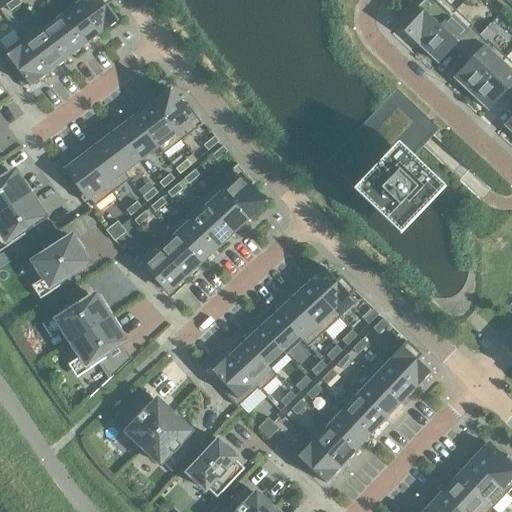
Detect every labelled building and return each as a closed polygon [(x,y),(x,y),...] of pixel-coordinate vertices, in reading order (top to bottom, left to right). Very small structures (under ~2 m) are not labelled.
[(22,4),(19,0),(14,0),(6,6),(10,12),(22,4)] [(72,0),(76,5),(77,5),(100,34),(117,21),(107,6),(111,3),(109,0),(72,0)] [(421,48),(456,11),(444,0),(425,0),(417,9),(422,13),(404,32),(421,48)] [(100,34),(77,5),(76,5),(60,18),(82,47),(100,34)] [(460,56),(479,36),(470,27),(468,30),(452,15),(456,11),(421,48),(438,64),(452,49),(460,56)] [(60,18),(43,30),(43,31),(65,60),(82,47),(60,18)] [(65,60),(43,31),(43,30),(38,22),(19,37),(21,39),(22,39),(48,73),(65,60)] [(471,95),(506,58),(489,42),(487,43),(479,36),(460,56),(468,64),(454,79),(471,95)] [(48,73),(22,39),(21,39),(0,55),(0,57),(11,71),(15,68),(30,87),(48,73)] [(507,58),(506,58),(471,95),(488,111),(502,96),(510,103),(511,101),(511,71),(503,63),(507,58)] [(327,163),(355,189),(354,190),(401,234),(436,197),(445,188),(413,157),(439,130),(397,89),(379,108),(327,163)] [(171,91),(153,104),(181,141),(204,125),(189,105),(184,108),(171,91)] [(181,141),(153,104),(136,117),(158,147),(164,155),(181,141)] [(158,147),(136,117),(119,130),(141,160),(158,147)] [(141,160),(119,130),(101,143),(124,173),(125,172),(141,160)] [(204,146),(208,151),(219,142),(215,137),(204,146)] [(124,173),(101,143),(84,156),(112,194),(130,180),(125,172),(124,173)] [(223,147),(212,156),(216,161),(228,152),(223,147)] [(112,194),(84,156),(66,170),(79,187),(75,191),(84,203),(89,199),(94,207),(112,194)] [(176,170),(180,175),(191,166),(186,160),(176,170)] [(238,165),(217,184),(249,219),(265,203),(251,187),(255,183),(238,165)] [(199,176),(195,170),(184,180),(189,185),(199,176)] [(0,213),(29,195),(15,173),(0,182),(0,213)] [(159,183),(164,189),(174,180),(170,174),(159,183)] [(183,190),(178,184),(167,193),(172,199),(183,190)] [(249,219),(217,184),(201,199),(233,233),(249,219)] [(142,197),(147,203),(158,194),(153,188),(142,197)] [(22,231),(40,219),(44,217),(29,195),(0,213),(0,233),(1,233),(10,246),(25,235),(22,231)] [(166,204),(162,198),(151,207),(155,213),(166,204)] [(233,233),(201,199),(185,214),(217,248),(233,233)] [(137,202),(126,211),(130,217),(141,208),(137,202)] [(150,217),(145,212),(134,221),(139,226),(150,217)] [(217,248),(185,214),(169,229),(175,236),(176,235),(201,263),(217,248)] [(53,222),(35,234),(41,242),(58,231),(53,222)] [(118,222),(106,231),(110,237),(122,227),(118,222)] [(122,227),(110,237),(114,242),(126,233),(122,227)] [(175,236),(161,249),(160,250),(186,277),(201,263),(176,235),(175,236)] [(88,262),(82,254),(72,238),(61,245),(48,254),(35,262),(36,264),(33,266),(42,280),(45,278),(50,285),(48,286),(52,292),(59,287),(56,283),(88,262)] [(58,241),(45,249),(48,254),(61,245),(58,241)] [(160,250),(161,249),(154,242),(133,262),(150,281),(154,277),(169,293),(186,277),(160,250)] [(325,268),(308,284),(340,318),(357,303),(350,296),(355,292),(341,278),(337,282),(325,268)] [(340,318),(308,284),(292,298),(324,333),(340,318)] [(110,319),(102,307),(95,297),(88,301),(78,287),(63,296),(70,307),(56,316),(64,329),(61,331),(70,345),(110,319)] [(324,333),(292,298),(277,313),(302,340),(301,341),(308,348),(324,333)] [(379,315),(373,310),(363,320),(369,325),(379,315)] [(302,340),(277,313),(261,328),(286,355),(301,341),(302,340)] [(103,355),(121,343),(124,341),(110,319),(70,345),(78,358),(82,356),(90,369),(106,359),(103,355)] [(383,319),(373,329),(379,335),(389,325),(383,319)] [(286,355),(261,328),(245,342),(270,370),(271,369),(286,355)] [(347,346),(357,336),(352,331),(342,341),(347,346)] [(363,339),(353,349),(358,355),(368,345),(363,339)] [(270,370),(245,342),(229,357),(258,389),(260,392),(277,376),(271,369),(270,370)] [(407,342),(388,362),(388,363),(415,389),(430,372),(417,360),(421,356),(407,342)] [(332,362),(342,352),(336,346),(326,356),(332,362)] [(111,378),(132,360),(127,353),(105,368),(111,378)] [(347,355),(337,365),(343,370),(353,360),(347,355)] [(388,363),(388,362),(381,356),(365,373),(372,379),(373,379),(400,404),(415,389),(388,363)] [(258,389),(229,357),(213,372),(229,390),(224,394),(237,408),(258,389)] [(316,377),(327,367),(321,361),(311,371),(316,377)] [(332,370),(322,380),(327,385),(337,375),(332,370)] [(301,392),(311,382),(306,377),(296,387),(301,392)] [(372,379),(359,394),(358,395),(385,420),(400,404),(373,379),(372,379)] [(316,385),(306,395),(312,401),(322,391),(316,385)] [(358,395),(359,394),(352,387),(336,404),(343,411),(343,410),(370,436),(385,420),(358,395)] [(286,407),(296,397),(290,392),(280,402),(286,407)] [(143,449),(175,416),(157,399),(155,402),(145,393),(118,422),(127,431),(126,433),(143,449)] [(301,400),(291,410),(297,416),(307,406),(301,400)] [(370,436),(343,410),(343,411),(329,425),(328,426),(356,452),(370,436)] [(199,444),(189,434),(192,432),(175,416),(143,449),(160,465),(162,464),(172,473),(199,444)] [(268,418),(258,428),(264,434),(274,423),(268,418)] [(328,426),(329,425),(322,419),(306,436),(309,438),(341,467),(356,452),(328,426)] [(274,423),(264,434),(269,439),(279,429),(274,423)] [(309,438),(290,458),(304,472),(308,467),(325,484),(341,467),(309,438)] [(245,469),(235,460),(237,458),(218,440),(187,473),(206,491),(208,489),(217,498),(245,469)] [(511,459),(508,456),(504,460),(488,445),(473,461),(507,494),(511,488),(511,459)] [(507,494),(473,461),(462,473),(458,470),(451,477),(454,481),(458,477),(492,509),(507,494)] [(451,477),(458,470),(454,466),(447,474),(451,477)] [(489,511),(492,509),(458,477),(454,481),(443,493),(463,511),(489,511)] [(270,511),(274,509),(256,493),(254,495),(244,486),(219,511),(270,511)] [(463,511),(443,493),(432,505),(428,501),(421,509),(424,511),(428,508),(432,511),(463,511)] [(421,509),(428,501),(425,498),(417,505),(421,509)]
